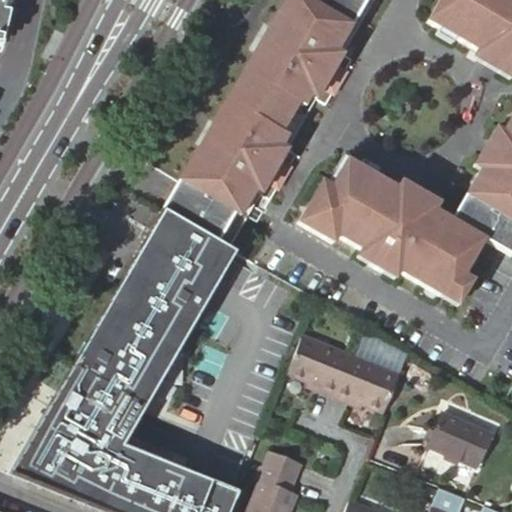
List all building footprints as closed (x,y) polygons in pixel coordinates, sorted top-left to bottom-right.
[(275,0),(155,204),(222,244),(241,213),(250,218),(271,183),(267,177),(263,175),(269,163),(274,166),(280,166),(289,152),(279,146),(308,98),(318,103),(326,89),(322,83),(318,81),(325,69),(329,72),(336,72),(344,58),(335,53),(365,0),(275,0)] [(511,0),(430,0),(418,21),(477,55),(475,58),(492,67),(494,64),(511,74),(511,0)] [(320,185),(306,209),(299,205),(289,222),(324,242),(328,235),(364,256),(360,263),(373,271),(378,264),(432,295),(436,289),(446,295),(457,276),(455,274),(476,239),(503,255),(511,239),(511,108),(508,106),(487,142),(498,148),(490,162),(479,156),(457,194),(464,198),(450,224),(413,202),(415,199),(399,190),(397,193),(338,159),(322,186),(320,185)] [(222,244),(155,204),(4,471),(101,511),(222,511),(235,480),(113,439),(222,244)] [(191,358),(206,332),(197,327),(182,354),(191,358)] [(293,333),(278,371),(311,385),(309,390),(324,397),(342,353),(293,333)] [(341,397),(351,401),(375,410),(390,373),(342,353),(324,397),(339,402),(341,397)] [(0,431),(9,436),(33,379),(8,368),(0,386),(0,431)] [(341,397),(339,402),(349,407),(351,401),(341,397)] [(435,411),(420,445),(467,467),(483,433),(435,411)] [(260,450),(255,464),(284,476),(290,463),(260,450)] [(255,464),(234,511),(275,511),(283,493),(278,490),(284,476),(255,464)] [(451,511),(458,498),(431,486),(420,511),(492,511),(478,506),(475,511),(451,511)] [(359,511),(337,503),(333,511),(359,511)]
